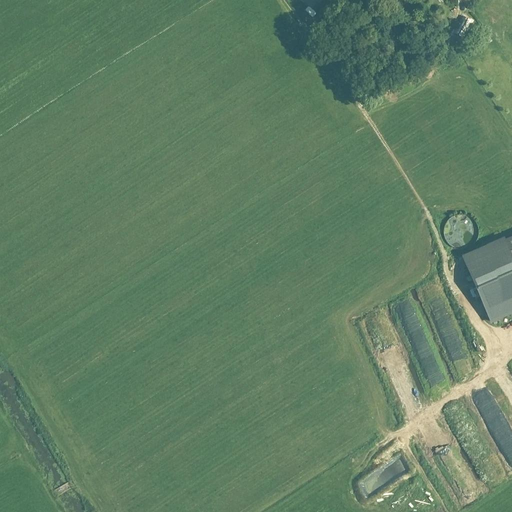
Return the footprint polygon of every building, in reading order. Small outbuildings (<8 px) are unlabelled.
[(308,6),(304,10),(312,18),(316,14),(308,6)] [(304,10),(300,15),(312,26),(316,21),(312,18),(304,10)] [(454,33),(455,33),(461,37),(462,38),(471,21),(471,20),(470,21),(463,17),(464,16),(463,16),(461,20),(456,29),(454,33)] [(442,234),(444,241),(447,245),(452,248),(458,250),(464,249),(469,247),(474,243),(476,238),(477,232),(476,226),(473,221),(468,217),(462,215),(456,215),(450,218),(445,222),(442,228),(442,234)] [(511,235),(505,238),(462,256),(490,321),(491,324),(511,314),(511,235)] [(468,412),(457,418),(462,429),(474,423),(468,412)] [(505,451),(511,448),(511,439),(505,423),(494,428),(505,451)] [(466,429),(481,467),(492,462),(476,425),(466,429)] [(437,434),(462,479),(472,473),(447,428),(437,434)]
